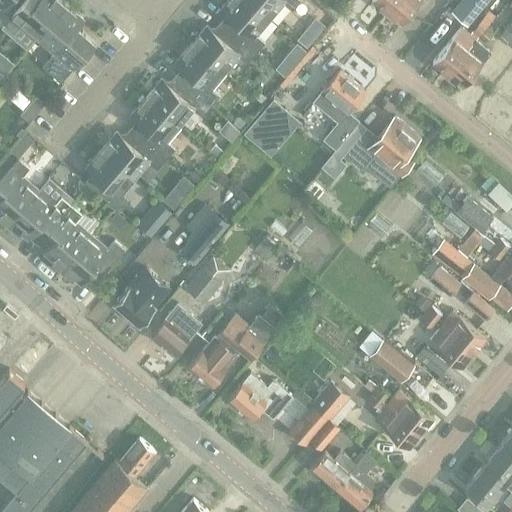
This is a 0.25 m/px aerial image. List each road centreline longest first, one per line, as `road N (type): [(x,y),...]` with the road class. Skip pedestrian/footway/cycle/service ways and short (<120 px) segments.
road 1 (tertiary): [(285,511),(0,264)]
road 2 (residential): [(511,158),(352,27)]
road 3 (residential): [(392,511),(511,372)]
road 4 (residential): [(63,142),(158,26)]
